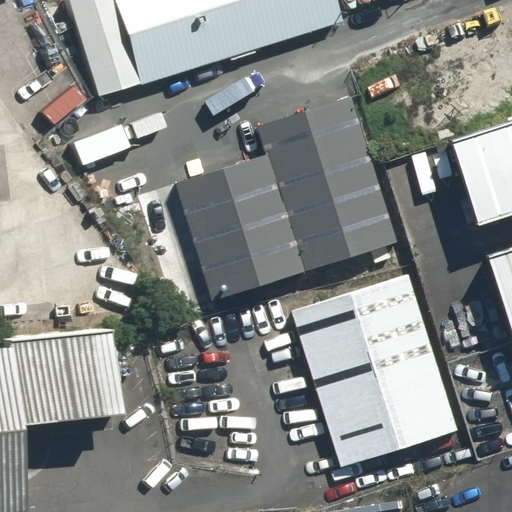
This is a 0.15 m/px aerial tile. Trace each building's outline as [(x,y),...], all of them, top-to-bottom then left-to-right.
[(332,25),(324,0),(61,0),(92,98),(332,25)] [(399,244),(354,101),(257,131),(265,156),(302,274),(399,244)] [(511,119),(443,141),(470,226),(511,212),(511,119)] [(211,303),(302,274),(265,156),(174,184),(211,303)] [(511,244),(483,253),(510,339),(511,338),(511,244)] [(457,433),(408,278),(292,314),(341,469),(457,433)] [(88,334),(0,343),(0,511),(7,511),(0,445),(0,425),(97,415),(88,334)]
